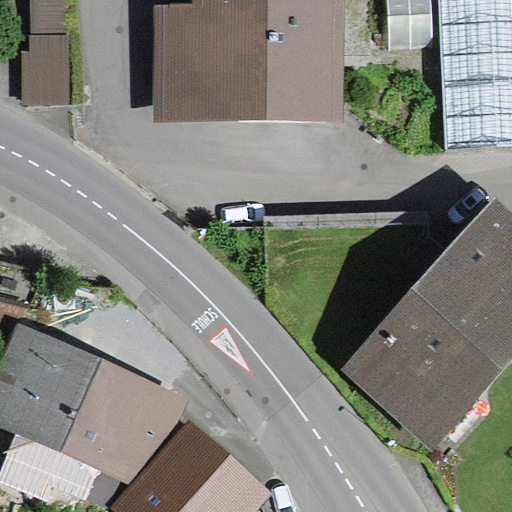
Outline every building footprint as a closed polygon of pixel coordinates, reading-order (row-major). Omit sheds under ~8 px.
[(68,101),(62,0),(25,0),(28,54),(17,54),(20,103),(68,101)] [(337,131),(338,0),(185,0),(185,10),(150,10),(149,129),(337,131)] [(429,45),(427,0),(365,0),(367,47),(429,45)] [(511,149),(511,0),(434,0),(441,152),(511,149)] [(511,361),(511,227),(487,206),(333,378),(425,459),(511,361)] [(41,271),(0,261),(0,318),(29,325),(41,271)] [(106,472),(73,457),(79,446),(115,366),(29,327),(0,391),(0,424),(40,442),(22,481),(53,496),(59,484),(93,500),(106,472)] [(200,405),(115,366),(79,446),(73,457),(106,472),(142,488),(186,436),(200,405)] [(274,511),(273,509),(276,504),(190,432),(186,436),(142,488),(122,511),(274,511)]
